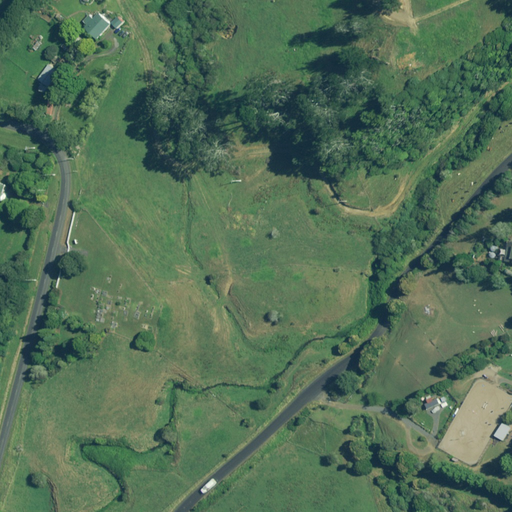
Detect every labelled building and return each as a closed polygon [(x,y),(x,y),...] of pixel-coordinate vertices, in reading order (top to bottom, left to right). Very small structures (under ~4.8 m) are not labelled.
[(65,27),(67,24),(69,25),(71,21),(70,20),(70,19),(60,12),(56,16),(63,20),(60,24),(65,27)] [(114,23),(102,12),(96,18),(92,15),(86,21),(91,25),(88,27),(100,39),(114,23)] [(127,22),(123,17),(116,23),(120,28),(127,22)] [(36,49),(38,50),(42,44),(38,41),(34,47),(31,46),(28,50),(33,53),(36,49)] [(57,63),(62,58),(58,55),(54,60),(57,63)] [(47,93),(51,86),(62,71),(51,64),(41,79),(44,82),(40,88),(47,93)] [(511,243),(511,244),(504,243),(502,254),(505,255),(504,259),(510,260),(509,261),(511,261),(511,243)] [(511,428),(511,427),(504,422),(496,435),(504,440),(511,428)]
